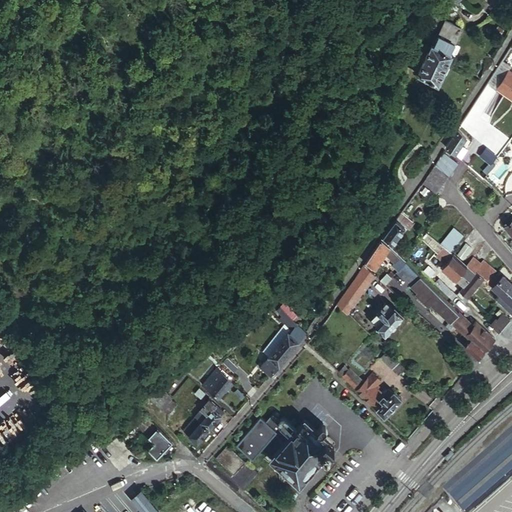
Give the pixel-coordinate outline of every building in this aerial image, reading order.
[(441,0),(451,9),(459,0),(441,0)] [(434,59),(447,65),(452,54),(450,54),(463,28),(447,20),(434,47),(432,46),(430,51),(436,55),(434,59)] [(420,35),(412,30),(411,30),(407,37),(416,42),(420,35)] [(407,37),(403,46),(412,50),(416,42),(407,37)] [(438,85),(447,65),(434,59),(436,55),(430,51),(418,75),(438,85)] [(511,69),(502,63),(487,86),(496,91),(497,91),(508,73),(511,69)] [(497,91),(511,101),(511,74),(508,73),(497,91)] [(467,137),(458,129),(447,146),(456,154),(467,137)] [(495,161),(499,156),(488,148),(482,156),(491,163),(490,165),(493,168),(497,163),(495,161)] [(443,152),(422,183),(438,193),(459,163),(443,152)] [(385,235),(384,236),(393,244),(406,227),(411,231),(415,225),(401,214),(400,214),(385,235)] [(463,235),(453,228),(441,243),(451,251),(463,235)] [(381,240),(365,262),(373,269),(390,247),(381,240)] [(466,243),(457,254),(463,259),(472,247),(466,243)] [(442,268),(464,285),(475,271),(474,271),(466,265),(444,247),(437,256),(437,258),(445,264),(442,268)] [(388,272),(381,280),(385,284),(394,274),(405,262),(397,254),(384,268),(388,272)] [(474,256),(466,265),(474,271),(481,262),(474,256)] [(474,271),(475,271),(476,271),(481,275),(492,264),(485,258),(482,261),(481,262),(474,271)] [(465,346),(478,358),(485,351),(483,349),(494,338),(477,321),(474,325),(405,262),(394,274),(429,306),(431,303),(471,340),(465,346)] [(350,286),(337,303),(346,311),(377,277),(363,264),(350,286)] [(499,271),(492,264),(481,275),(488,282),(495,274),(495,275),(499,271)] [(464,285),(460,290),(468,296),(479,283),(484,287),(488,282),(481,275),(476,271),(475,271),(464,285)] [(499,278),(495,275),(495,274),(488,282),(493,286),(499,278)] [(511,282),(503,274),(499,278),(493,286),(502,294),(511,282)] [(440,279),(436,284),(453,300),(457,295),(440,279)] [(511,296),(511,282),(502,294),(498,298),(505,304),(511,296)] [(377,324),(385,331),(403,312),(395,304),(393,306),(387,302),(373,316),(379,322),(377,324)] [(262,365),(273,373),(282,362),(307,330),(277,307),(274,312),(281,317),(279,319),(292,328),(290,331),(288,330),(262,365)] [(491,324),(499,334),(510,322),(502,315),(504,313),(501,310),(498,313),(502,316),(499,319),(497,318),(491,324)] [(401,362),(389,351),(382,358),(394,369),(401,362)] [(224,365),(234,373),(238,368),(228,359),(224,365)] [(399,374),(406,367),(401,362),(394,369),(393,369),(399,374)] [(344,376),(385,416),(402,398),(395,391),(393,392),(390,388),(385,393),(379,387),(381,385),(379,383),(383,379),(376,372),(366,382),(352,368),(344,376)] [(206,384),(220,395),(232,380),(217,369),(206,384)] [(201,399),(207,391),(202,387),(195,395),(201,399)] [(156,403),(163,408),(171,397),(172,396),(165,391),(156,403)] [(171,397),(163,408),(169,413),(177,402),(171,397)] [(204,407),(197,415),(211,427),(226,410),(211,397),(203,406),(204,407)] [(211,427),(197,415),(185,428),(199,440),(211,427)] [(172,439),(144,416),(137,426),(151,438),(146,445),(158,455),(172,439)] [(273,457),(301,483),(326,454),(327,456),(336,446),(306,419),(273,457)] [(445,493),(461,511),(469,511),(511,475),(511,432),(494,448),(445,493)] [(233,476),(246,487),(260,471),(246,459),(230,444),(219,457),(236,473),(233,476)] [(161,511),(141,489),(132,498),(144,511),(161,511)]
